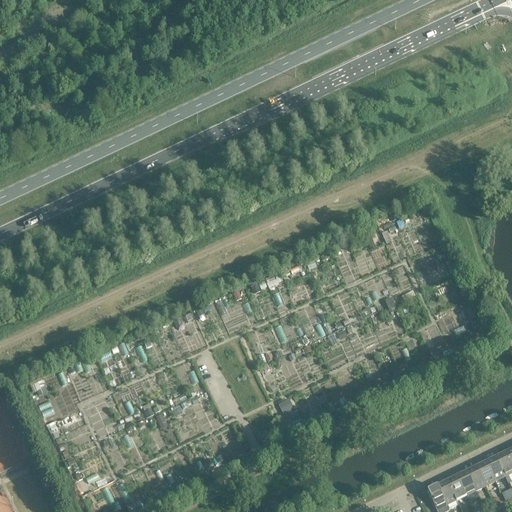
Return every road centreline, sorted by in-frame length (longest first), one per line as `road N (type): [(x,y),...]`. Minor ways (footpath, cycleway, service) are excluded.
road 1 (trunk): [(0,233),(492,0)]
road 2 (trunk): [(418,0),(0,198)]
road 3 (unclassified): [(511,437),(358,511)]
